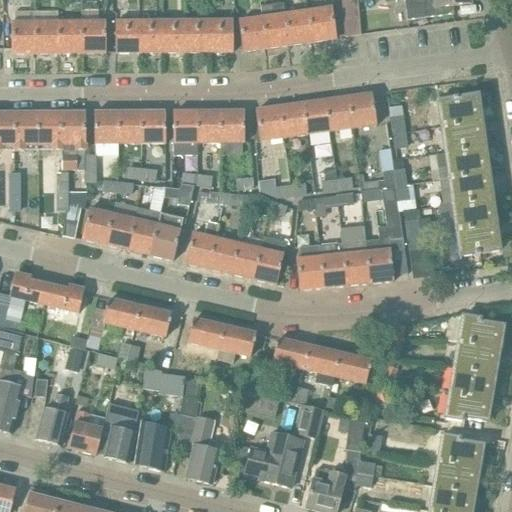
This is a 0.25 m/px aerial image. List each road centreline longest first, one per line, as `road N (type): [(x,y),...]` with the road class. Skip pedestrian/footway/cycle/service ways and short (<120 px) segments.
road 1 (residential): [(511,289),(285,313),(0,248)]
road 2 (residential): [(511,54),(353,73),(245,97),(0,98)]
road 3 (residential): [(234,511),(0,452)]
